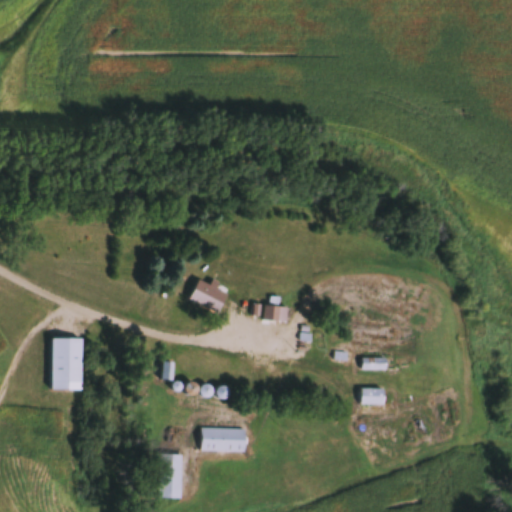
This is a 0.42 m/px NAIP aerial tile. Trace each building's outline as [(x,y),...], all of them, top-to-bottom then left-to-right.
[(313,217),(295,207),(289,217),(307,228),(313,217)] [(221,292),(206,285),(190,278),(181,299),(211,312),(221,292)] [(259,305),(259,321),(282,321),(282,305),(259,305)] [(312,346),(328,346),(328,331),(312,331),(312,346)] [(45,337),(45,389),(76,389),(76,337),(45,337)] [(358,357),(358,369),(384,369),(384,357),(358,357)] [(158,380),(165,380),(167,363),(160,362),(158,380)] [(354,403),(381,403),(381,388),(354,388),(354,403)] [(241,451),(241,427),(196,427),(196,451),(241,451)] [(154,498),(178,498),(178,454),(154,454),(154,498)]
